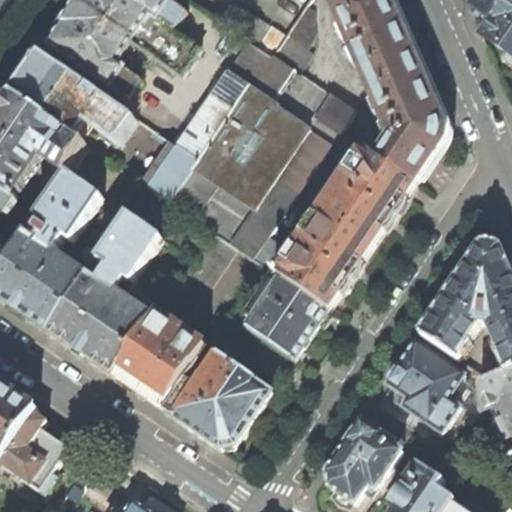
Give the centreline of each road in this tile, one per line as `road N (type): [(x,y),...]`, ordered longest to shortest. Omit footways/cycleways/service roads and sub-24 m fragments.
road 1 (residential): [(502,161),(263,511)]
road 2 (residential): [(0,340),(250,511)]
road 3 (residential): [(429,0),(502,161)]
